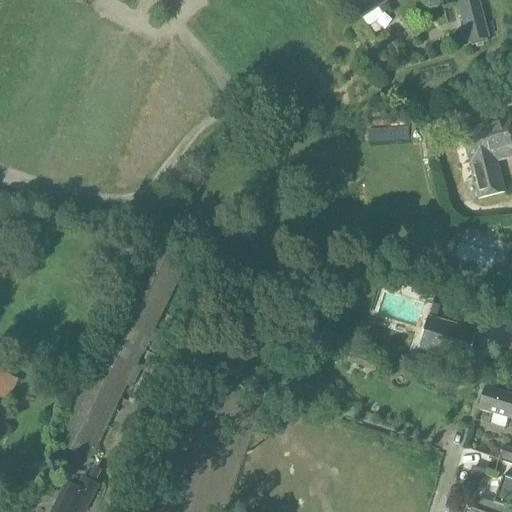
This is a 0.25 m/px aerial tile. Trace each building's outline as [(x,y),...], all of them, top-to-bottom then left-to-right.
[(346,0),(359,19),(388,0),(346,0)] [(473,0),(457,4),(467,45),(489,40),(478,0),(473,0)] [(511,131),(507,112),(458,125),(477,200),(504,194),(496,162),(511,158),(511,131)] [(442,120),(430,123),(426,125),(428,135),(445,131),(442,120)] [(122,254),(126,242),(102,236),(98,248),(122,254)] [(147,249),(92,361),(52,442),(89,460),(138,361),(184,268),(147,249)] [(417,352),(464,367),(475,334),(427,319),(417,352)] [(325,377),(295,368),(286,398),(316,407),(325,377)] [(17,381),(0,373),(0,400),(7,404),(17,381)] [(166,404),(170,393),(167,392),(160,389),(156,400),(166,404)] [(511,398),(484,390),(477,411),(511,422),(511,398)] [(149,432),(157,415),(147,411),(144,418),(146,419),(142,429),(149,432)] [(149,436),(138,431),(124,460),(135,465),(149,436)] [(511,449),(502,446),(498,459),(511,463),(511,449)] [(51,452),(46,464),(66,473),(71,461),(51,452)] [(39,477),(32,489),(48,498),(54,485),(39,477)] [(492,505),(511,511),(511,481),(502,478),(492,505)] [(77,490),(66,484),(51,511),(81,511),(84,508),(85,509),(97,486),(82,479),(77,490)]
